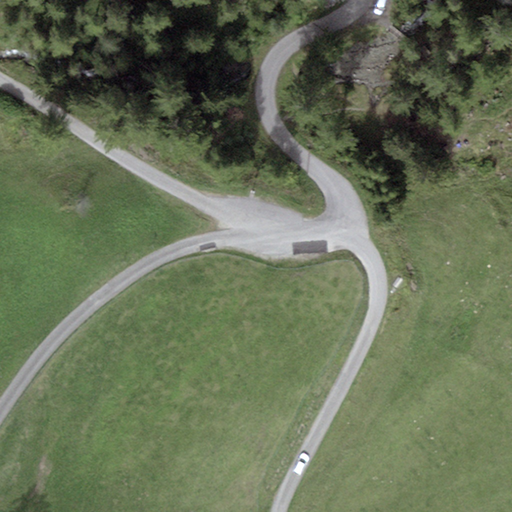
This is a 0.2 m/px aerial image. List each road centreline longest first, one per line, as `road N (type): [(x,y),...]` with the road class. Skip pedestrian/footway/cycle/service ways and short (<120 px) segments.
road 1 (unclassified): [(277,511),(380,297),(370,256),(341,232),(257,231)]
road 2 (track): [(257,231),(173,248),(101,290),(0,408)]
road 3 (track): [(359,0),(345,17),(300,35),(275,56),(265,82),(268,115),(287,146),(334,181),(346,203),(341,232)]
road 4 (track): [(257,231),(135,169),(0,80)]
